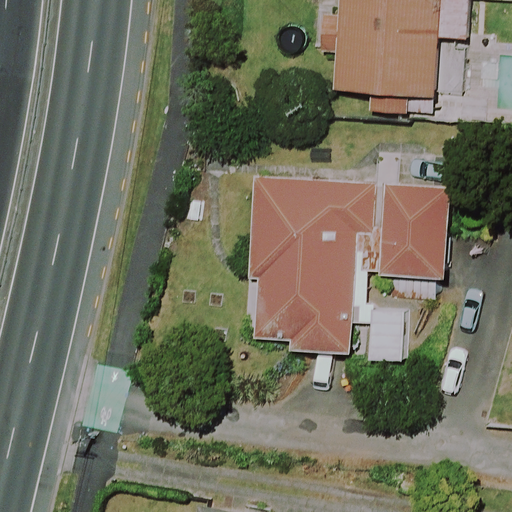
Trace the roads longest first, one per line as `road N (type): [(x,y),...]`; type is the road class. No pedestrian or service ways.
road 1 (residential): [(27,379),(511,472)]
road 2 (trunk): [(95,0),(78,147),(27,379)]
